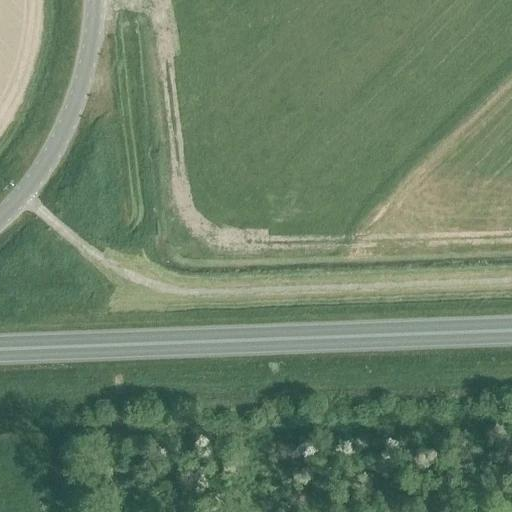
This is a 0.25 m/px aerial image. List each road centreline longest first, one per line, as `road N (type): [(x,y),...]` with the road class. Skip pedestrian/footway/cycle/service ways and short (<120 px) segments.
road 1 (trunk): [(511,330),(0,349)]
road 2 (unclassified): [(0,218),(49,158),(69,117),(89,50),(93,0)]
